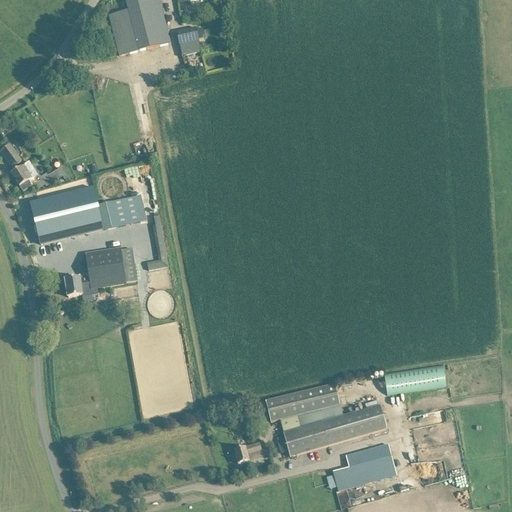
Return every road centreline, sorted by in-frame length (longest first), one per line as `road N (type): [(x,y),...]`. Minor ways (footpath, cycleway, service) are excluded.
road 1 (unclassified): [(71,511),(45,439),(27,277),(0,200)]
road 2 (unknown): [(109,511),(331,465)]
road 3 (unclassified): [(0,109),(42,76),(96,0)]
